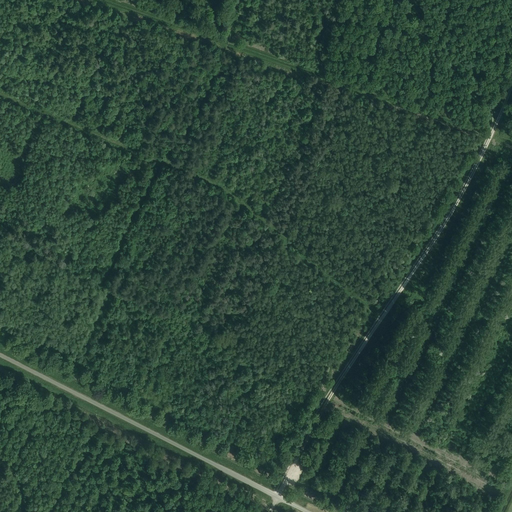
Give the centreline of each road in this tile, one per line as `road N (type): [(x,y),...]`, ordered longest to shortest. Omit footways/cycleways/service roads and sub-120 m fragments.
road 1 (track): [(277,496),(318,414),(449,217),(511,85)]
road 2 (track): [(381,317),(229,193),(0,94)]
road 3 (track): [(511,144),(92,0)]
road 4 (track): [(511,137),(113,0)]
road 5 (unclassified): [(0,355),(277,496)]
road 6 (track): [(398,287),(446,316),(511,324)]
